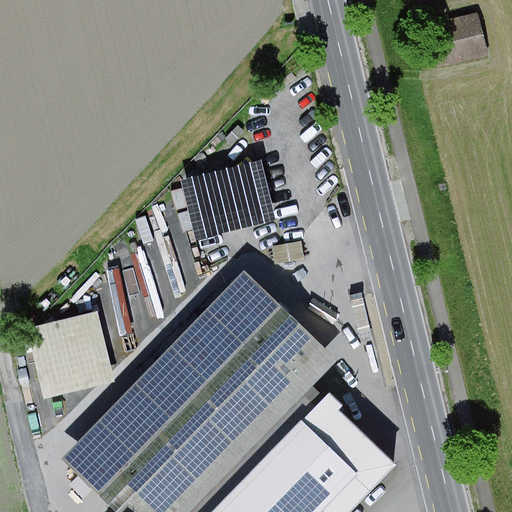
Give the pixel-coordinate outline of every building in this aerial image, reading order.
[(447,9),(425,15),(438,68),(488,56),(478,14),(449,21),(447,9)] [(305,259),(302,241),(272,247),(276,265),(305,259)] [(194,511),(315,386),(334,363),(244,279),(70,464),(121,511),(194,511)] [(116,383),(99,312),(28,329),(45,400),(116,383)] [(315,386),(194,511),(352,511),(397,466),(339,411),(344,407),(332,395),(328,399),(315,386)]
